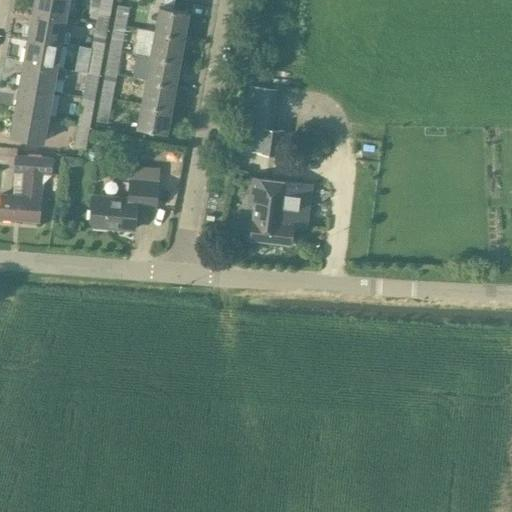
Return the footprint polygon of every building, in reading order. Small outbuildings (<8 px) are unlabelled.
[(35,0),(34,11),(66,17),(69,0),(35,0)] [(91,0),(90,8),(99,9),(96,22),(109,25),(113,0),(91,0)] [(129,7),(117,5),(113,24),(126,26),(129,7)] [(155,32),(184,37),(189,12),(160,7),(155,32)] [(66,17),(34,11),(29,35),(62,41),(66,17)] [(109,25),(96,22),(92,46),(104,49),(109,25)] [(109,48),(122,50),(126,26),(113,24),(109,48)] [(184,37),(155,32),(151,56),(180,61),(184,37)] [(25,60),(57,66),(62,41),(29,35),(25,60)] [(104,49),(92,46),(87,71),(100,73),(104,49)] [(105,72),(117,74),(122,50),(109,48),(105,72)] [(180,61),(151,56),(146,79),(175,85),(180,61)] [(67,69),(57,67),(57,66),(25,60),(20,85),(53,91),(55,78),(65,80),(67,69)] [(100,73),(87,71),(83,96),(95,99),(100,73)] [(100,96),(113,98),(117,74),(105,72),(100,96)] [(175,85),(146,79),(142,103),(171,109),(175,85)] [(53,91),(20,85),(16,110),(48,116),(53,91)] [(96,121),(109,123),(113,98),(100,96),(96,121)] [(171,109),(142,103),(137,128),(166,133),(171,109)] [(81,106),(78,121),(90,124),(93,108),(81,106)] [(48,116),(16,110),(11,135),(44,141),(48,116)] [(86,149),(89,131),(90,124),(78,121),(74,147),(86,149)] [(282,156),(285,131),(261,128),(261,124),(246,123),(243,148),(257,150),(256,153),(282,156)] [(0,217),(39,221),(42,190),(43,175),(52,176),(54,158),(15,155),(14,173),(23,174),(21,188),(21,195),(2,193),(0,211),(0,217)] [(291,244),(293,225),(306,227),(311,185),(251,177),(248,203),(255,204),(251,238),(291,244)] [(156,206),(158,181),(130,178),(128,198),(94,196),(91,224),(135,228),(137,204),(156,206)]
